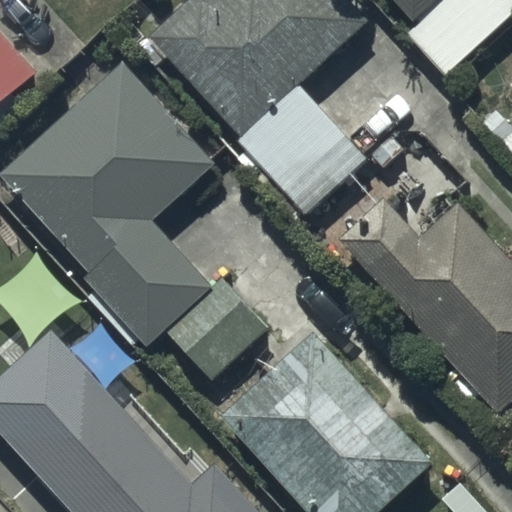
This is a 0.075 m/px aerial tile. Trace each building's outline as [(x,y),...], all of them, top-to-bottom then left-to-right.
[(185,0),(155,29),(247,127),(239,134),(307,207),(367,150),(300,78),(368,14),(354,0),(185,0)] [(511,0),(404,0),(420,17),(409,27),(450,70),(511,11),(511,0)] [(0,24),(0,95),(35,64),(0,24)] [(125,54),(4,166),(94,264),(86,272),(151,342),(171,323),(215,371),(269,322),(223,273),(215,280),(153,212),(217,154),(125,54)] [(511,119),(498,105),(483,119),(511,148),(511,119)] [(511,392),(511,250),(462,197),(456,203),(443,189),(411,219),(385,192),(343,232),(370,260),(367,263),(459,360),(441,377),(469,407),(487,391),(499,404),(511,392)] [(370,511),(435,452),(314,322),(224,406),(321,511),(370,511)] [(0,417),(29,389),(0,358),(0,417)] [(222,507),(142,423),(134,430),(125,421),(96,448),(104,457),(64,495),(80,511),(256,511),(238,492),(222,507)] [(0,511),(16,511),(0,494),(0,511)]
